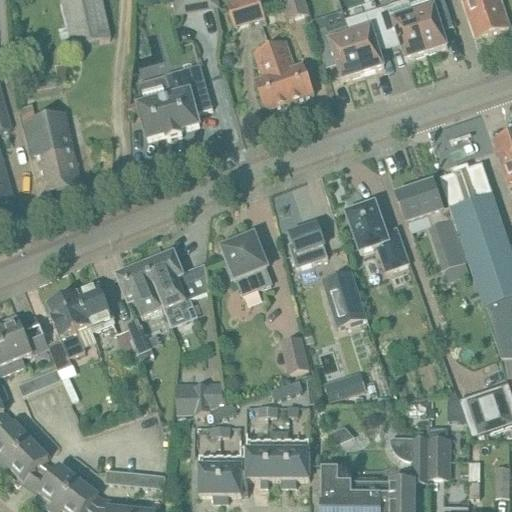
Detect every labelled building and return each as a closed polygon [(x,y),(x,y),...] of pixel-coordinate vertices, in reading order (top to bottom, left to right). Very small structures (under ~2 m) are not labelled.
[(109,43),(99,0),(58,0),(70,51),(109,43)] [(217,0),(172,0),(176,18),(219,10),(217,0)] [(265,21),(260,3),(258,0),(241,0),(242,1),(227,5),(234,31),(265,21)] [(303,0),(282,0),(289,23),(309,17),(303,0)] [(414,0),(409,2),(426,56),(448,49),(441,29),(452,25),(443,0),(414,0)] [(508,30),(498,0),(462,0),(476,41),(508,30)] [(405,63),(426,56),(409,2),(389,8),(390,10),(378,13),(388,46),(399,42),(405,63)] [(378,49),(388,46),(378,13),(366,17),(370,30),(350,36),(363,76),(384,70),(378,49)] [(342,83),(363,76),(350,36),(348,28),(328,35),(326,30),(315,33),(325,66),(336,63),(342,83)] [(285,43),(269,49),(290,106),(314,97),(304,67),(295,71),(285,43)] [(265,114),(290,106),(269,49),(255,54),(264,81),(255,84),(265,114)] [(142,108),(138,109),(148,143),(166,138),(168,143),(183,138),(181,134),(200,129),(196,117),(213,112),(200,68),(165,78),(166,78),(171,99),(142,108)] [(0,136),(11,133),(0,92),(0,136)] [(64,117),(34,123),(20,126),(40,203),(80,192),(64,117)] [(510,190),(511,189),(511,136),(494,142),(510,190)] [(0,213),(14,209),(0,157),(0,213)] [(472,275),(485,312),(502,361),(511,360),(511,255),(482,169),(441,184),(467,259),(465,260),(470,276),(472,275)] [(405,196),(396,198),(403,217),(406,226),(428,218),(432,217),(436,231),(432,232),(445,272),(466,265),(465,260),(453,225),(455,225),(450,211),(443,213),(433,186),(417,191),(416,189),(404,193),(405,196)] [(385,276),(410,267),(401,241),(389,245),(376,206),(368,209),(367,205),(352,211),(353,214),(346,217),(360,257),(376,251),(385,276)] [(328,261),(323,247),(317,228),(307,231),(306,229),(290,234),(294,246),(288,247),(296,271),(328,261)] [(237,284),(243,299),(272,288),(265,272),(268,271),(255,238),(237,245),(236,243),(224,248),(225,250),(222,252),(229,269),(227,270),(231,282),(234,281),(235,284),(237,284)] [(174,255),(145,267),(164,314),(208,296),(205,268),(183,277),(174,255)] [(142,322),(164,314),(145,267),(116,279),(126,303),(133,300),(142,322)] [(339,332),(366,323),(351,276),(324,284),(339,332)] [(75,298),(90,331),(91,331),(93,336),(116,327),(114,322),(115,321),(101,287),(75,298)] [(49,352),(62,384),(77,377),(70,361),(85,355),(77,337),(90,331),(75,298),(45,310),(48,317),(49,316),(60,343),(47,348),(49,352)] [(0,377),(1,379),(25,370),(23,362),(49,352),(47,348),(36,320),(20,326),(17,319),(0,325),(0,377)] [(140,359),(152,354),(152,353),(142,328),(130,333),(140,359)] [(126,364),(140,359),(130,333),(116,339),(126,364)] [(310,373),(302,340),(280,346),(288,378),(310,373)] [(168,395),(152,354),(140,359),(156,400),(168,395)] [(23,400),(24,400),(61,384),(57,372),(18,388),(23,400)] [(69,381),(61,384),(70,403),(71,406),(78,403),(69,381)] [(299,384),(290,388),(293,397),(303,394),(299,384)] [(511,400),(507,387),(459,404),(473,442),(511,427),(511,400)] [(290,388),(280,391),(284,401),(293,397),(290,388)] [(194,389),(178,390),(179,420),(195,420),(210,414),(210,413),(225,409),(222,389),(209,389),(194,389)] [(280,391),(271,394),(274,404),(284,401),(280,391)] [(338,391),(326,391),(331,403),(342,401),(338,391)] [(232,408),(223,411),(226,420),(236,417),(232,408)] [(259,419),(268,419),(268,409),(259,409),(259,419)] [(277,410),(268,409),(268,419),(276,419),(277,410)] [(290,409),(290,419),(299,419),(299,409),(290,409)] [(223,411),(214,414),(217,424),(226,420),(223,411)] [(9,421),(7,421),(0,425),(0,471),(18,491),(49,462),(41,454),(47,449),(29,429),(23,435),(9,421)] [(211,440),(221,440),(221,431),(211,430),(211,440)] [(221,431),(221,440),(230,440),(230,431),(221,431)] [(418,434),(417,442),(430,442),(430,434),(418,434)] [(409,464),(414,465),(415,442),(391,441),(391,443),(392,448),(393,453),(398,458),(404,462),(409,464)] [(414,468),(430,469),(430,442),(417,442),(415,442),(414,465),(414,468)] [(430,442),(430,469),(430,483),(451,484),(451,442),(430,442)] [(242,460),(242,498),(248,498),(247,484),(261,484),(261,490),(269,490),(269,484),(269,444),(246,444),(246,446),(242,446),(242,460)] [(289,444),(269,444),(269,484),(281,484),(281,490),(289,490),(289,444)] [(310,444),(289,444),(289,490),(296,490),(296,484),(310,484),(310,444)] [(213,506),(221,506),(221,460),(200,460),(200,500),(213,500),(213,506)] [(242,500),(242,498),(242,460),(221,460),(221,506),(228,506),(228,500),(242,500)] [(98,511),(103,503),(90,493),(95,486),(74,470),(69,476),(60,469),(45,488),(41,485),(34,495),(38,498),(34,502),(46,511),(98,511)] [(508,502),(509,471),(496,470),(496,502),(508,502)] [(382,511),(382,486),(338,486),(338,472),(322,473),(322,494),(321,511),(325,511),(326,511),(325,511),(382,511)] [(165,480),(164,480),(106,474),(105,487),(164,492),(165,480)] [(480,501),(480,485),(469,485),(469,501),(480,501)] [(382,486),(382,511),(414,511),(415,486),(411,486),(382,486)] [(103,503),(98,511),(145,511),(146,507),(103,503)]
